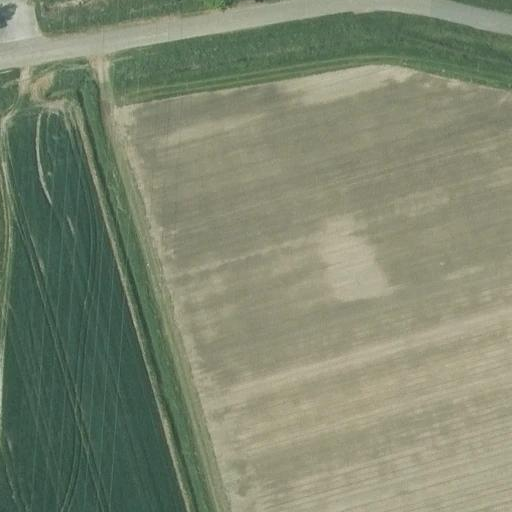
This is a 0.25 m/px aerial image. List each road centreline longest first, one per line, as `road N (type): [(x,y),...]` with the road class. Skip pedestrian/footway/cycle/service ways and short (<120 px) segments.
road 1 (unclassified): [(0,60),(349,0),(411,2),(511,23)]
road 2 (track): [(0,393),(20,232),(17,56)]
